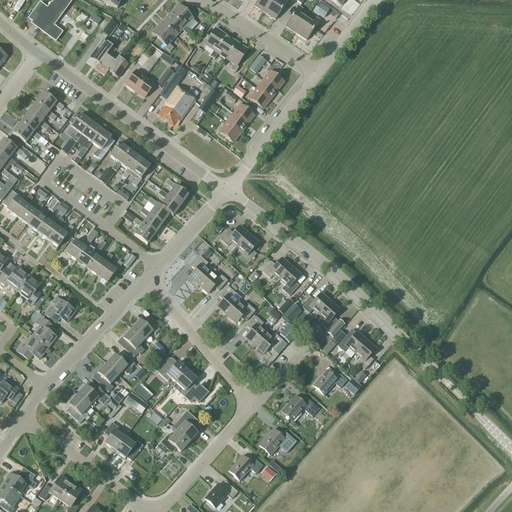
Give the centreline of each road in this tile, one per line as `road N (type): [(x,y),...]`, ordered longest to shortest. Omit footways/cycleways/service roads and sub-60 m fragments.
road 1 (tertiary): [(511,450),(355,292),(228,190)]
road 2 (tertiary): [(228,190),(36,53)]
road 3 (residential): [(21,418),(146,279)]
road 4 (residential): [(251,407),(146,279)]
road 5 (residential): [(148,511),(21,418)]
road 6 (unclassified): [(316,73),(228,190)]
road 7 (residential): [(158,511),(251,407)]
road 8 (residential): [(316,73),(204,0)]
road 9 (residential): [(146,279),(228,190)]
